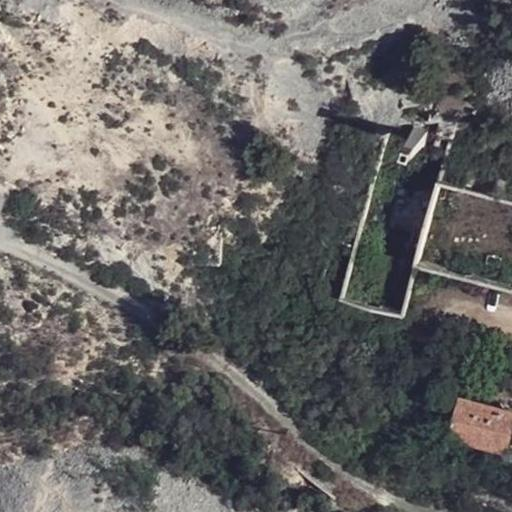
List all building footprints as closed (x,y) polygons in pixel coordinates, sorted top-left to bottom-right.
[(415,132),(413,140),(422,142),(424,135),(415,132)] [(383,234),(422,243),(435,194),(397,185),(383,234)] [(320,289),(343,295),(354,244),(333,238),(320,289)] [(406,264),(415,265),(419,250),(411,249),(406,264)] [(346,296),(366,301),(368,293),(349,287),(346,296)] [(385,305),(404,310),(406,301),(388,297),(385,305)] [(452,435),(510,448),(511,440),(511,408),(462,396),(459,407),(445,405),(442,415),(456,419),(452,435)]
